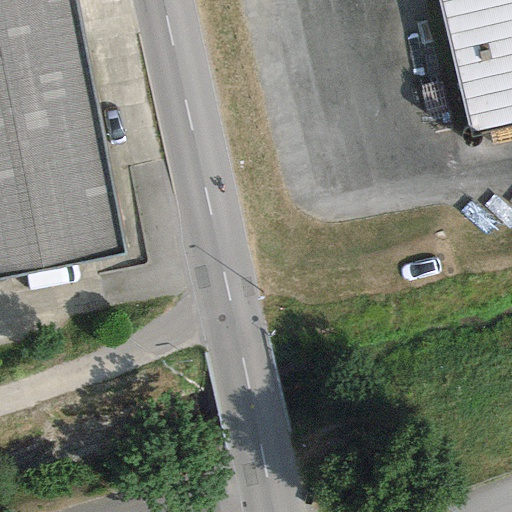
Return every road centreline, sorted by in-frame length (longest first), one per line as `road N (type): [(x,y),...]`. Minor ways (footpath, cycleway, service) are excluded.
road 1 (tertiary): [(160,0),(229,310)]
road 2 (tertiary): [(264,476),(229,310)]
